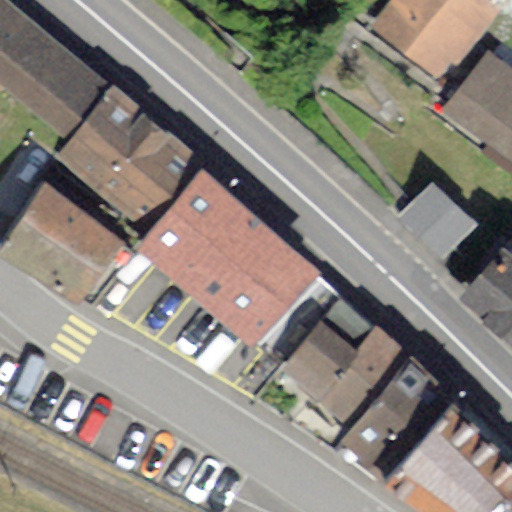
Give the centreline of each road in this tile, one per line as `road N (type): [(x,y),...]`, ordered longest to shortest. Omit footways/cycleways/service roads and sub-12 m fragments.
road 1 (primary): [(511,397),(342,230),(75,0)]
road 2 (residential): [(0,278),(75,340),(287,464),(353,511)]
